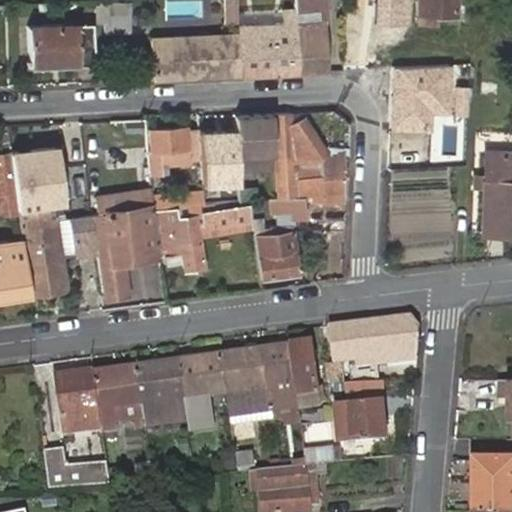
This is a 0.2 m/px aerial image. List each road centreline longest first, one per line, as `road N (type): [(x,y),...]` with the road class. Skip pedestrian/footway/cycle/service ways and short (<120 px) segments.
road 1 (residential): [(0,104),(325,90),(355,97),(370,118),(368,296)]
road 2 (residential): [(0,344),(368,296)]
road 3 (residential): [(443,287),(425,511)]
